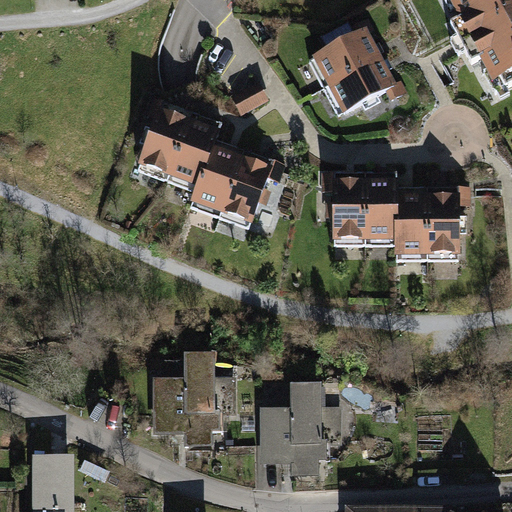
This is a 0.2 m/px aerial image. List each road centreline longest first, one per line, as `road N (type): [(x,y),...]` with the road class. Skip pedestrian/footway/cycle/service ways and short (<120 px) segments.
road 1 (track): [(0,188),(223,287),(296,310),(427,324),(511,318)]
road 2 (residential): [(0,395),(206,490),(281,509)]
road 3 (residential): [(281,509),(511,492)]
